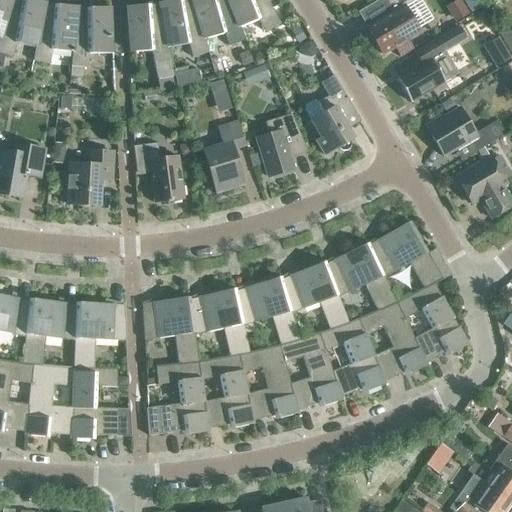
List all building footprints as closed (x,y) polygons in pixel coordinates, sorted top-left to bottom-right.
[(0,0),(0,38),(11,0),(12,0),(11,0),(0,0)] [(11,0),(0,38),(0,54),(11,57),(15,44),(35,47),(36,48),(43,8),(44,8),(44,7),(45,3),(28,0),(21,0),(21,1),(15,0),(11,0),(12,0),(11,0)] [(168,48),(188,44),(192,58),(208,53),(204,39),(192,1),(191,0),(189,0),(182,1),(182,0),(175,0),(159,3),(159,7),(160,8),(168,48)] [(204,39),(223,34),(229,47),(245,40),(239,27),(227,0),(191,0),(192,1),(204,39)] [(227,0),(239,27),(258,20),(264,32),(280,24),(266,0),(227,0)] [(418,33),(403,8),(416,0),(388,0),(386,1),(392,13),(381,20),(366,28),(382,54),(393,48),(399,57),(412,49),(407,40),(418,33)] [(458,0),(457,0),(445,7),(454,23),(468,15),(458,0)] [(477,0),(469,0),(464,3),(470,13),(481,7),(477,0)] [(72,52),(76,12),(77,11),(77,7),(53,5),(53,8),(44,7),(44,8),(43,8),(36,48),(35,47),(32,62),(49,65),(52,51),(72,52)] [(130,53),(151,51),(154,65),(157,79),(159,91),(175,88),(173,76),(170,62),(171,62),(168,48),(160,8),(159,7),(150,8),(150,5),(127,7),(130,53)] [(83,68),(88,68),(89,54),(110,54),(109,8),(86,9),(86,11),(77,11),(76,12),(72,52),(70,67),(70,77),(82,78),(83,68)] [(440,39),(414,54),(421,65),(397,79),(410,102),(444,82),(431,60),(447,50),(440,39)] [(320,84),(328,97),(318,102),(313,101),(305,105),(304,111),(320,138),(315,141),(324,156),(337,148),(340,151),(345,151),(348,149),(350,145),(349,141),(353,139),(341,119),(354,111),(333,76),(320,84)] [(226,81),(214,81),(215,109),(227,108),(226,81)] [(70,97),(60,97),(59,109),(61,109),(69,109),(70,109),(70,97)] [(450,99),(440,104),(446,113),(455,108),(450,99)] [(443,158),(471,141),(477,151),(483,148),(505,135),(497,121),(474,134),(459,108),(442,117),(441,116),(424,126),(443,158)] [(267,177),(293,170),(289,158),(307,153),(290,115),(264,123),(268,135),(256,139),(267,177)] [(234,157),(235,156),(234,155),(233,150),(245,146),(237,121),(217,128),(222,145),(202,151),(216,194),(244,186),(237,162),(237,161),(235,161),(234,157)] [(64,162),(65,142),(55,141),(54,161),(64,162)] [(157,144),(146,145),(133,147),(136,173),(149,171),(153,203),(166,202),(166,203),(170,202),(170,201),(183,200),(178,157),(159,159),(157,144)] [(0,195),(21,199),(26,175),(39,178),(44,150),(14,145),(13,153),(0,150),(0,195)] [(489,158),(483,148),(477,151),(484,162),(455,178),(471,205),(479,201),(490,219),(511,206),(511,203),(502,187),(506,185),(490,158),(489,158)] [(96,206),(97,180),(110,181),(112,153),(89,151),(89,165),(68,164),(68,173),(62,172),(61,184),(67,184),(66,205),(96,206)] [(435,249),(427,254),(409,222),(376,241),(381,248),(372,253),(371,254),(383,278),(384,278),(410,263),(424,288),(424,289),(433,284),(433,285),(442,280),(450,276),(435,249)] [(396,303),(384,278),(383,278),(371,254),(372,253),(367,244),(334,260),(338,268),(328,272),(337,298),(338,298),(365,285),(377,311),(396,303)] [(348,324),(348,323),(344,313),(338,298),(337,298),(328,272),(324,262),(290,276),(293,284),(283,288),(284,288),(283,288),(290,314),(291,314),(319,303),(329,330),(347,324),(348,324)] [(272,318),(280,346),(299,341),(299,340),(291,314),(290,314),(283,288),(284,288),(283,288),(280,278),(245,288),(247,297),(237,300),(242,327),(243,326),(272,318)] [(424,289),(424,288),(396,303),(403,320),(404,319),(422,309),(433,328),(413,339),(424,364),(425,364),(425,363),(448,351),(450,354),(467,345),(433,285),(433,284),(424,289)] [(190,301),(191,308),(190,308),(193,335),(194,335),(223,329),(229,357),(238,356),(248,354),(249,354),(249,353),(243,326),(242,327),(237,300),(235,289),(198,297),(199,299),(190,301)] [(0,332),(24,337),(25,337),(28,310),(18,308),(19,299),(0,295),(0,332)] [(198,362),(194,335),(193,335),(190,308),(191,308),(190,301),(189,298),(152,303),(153,312),(142,313),(143,340),(174,336),(178,364),(178,365),(197,363),(198,363),(198,362)] [(24,337),(21,364),(21,365),(22,365),(32,366),(41,367),(41,366),(44,338),(74,341),(75,341),(76,314),(75,314),(65,313),(66,304),(29,299),(28,310),(25,337),(24,337)] [(76,303),(75,314),(76,314),(75,341),(74,341),(73,369),(74,369),(93,369),(93,368),(94,340),(125,341),(124,314),(112,314),(113,305),(76,303)] [(384,328),(393,347),(373,357),(372,357),(383,382),(407,371),(409,374),(426,366),(425,364),(424,364),(413,339),(404,319),(403,320),(396,303),(377,311),(359,319),(357,320),(364,337),(365,337),(384,328)] [(357,320),(359,319),(356,312),(350,310),(344,313),(348,323),(357,320)] [(347,324),(329,330),(318,334),(324,352),(325,352),(344,344),(352,364),(332,372),(331,372),(340,398),(365,388),(366,392),(384,384),(383,382),(372,357),(373,357),(365,337),(364,337),(357,320),(348,323),(348,324),(347,324)] [(331,372),(332,372),(325,352),(324,352),(318,334),(299,340),(299,341),(280,346),(279,346),(283,364),(284,364),(304,357),(311,378),(290,385),(289,385),(296,411),(297,411),(321,402),(323,406),(341,400),(340,398),(331,372)] [(252,422),(252,421),(278,415),(279,419),(297,414),(297,411),(296,411),(289,385),(290,385),(284,364),(283,364),(279,346),(249,353),(249,354),(248,354),(238,356),(242,374),(263,368),(268,389),(247,395),(246,395),(252,422)] [(238,356),(229,357),(198,362),(198,363),(197,363),(200,381),(221,377),(225,398),(203,402),(207,429),(233,424),(234,428),(253,424),(252,422),(246,395),(247,395),(242,374),(238,356)] [(28,405),(27,405),(5,402),(9,381),(30,384),(32,366),(22,365),(21,365),(21,364),(0,361),(0,428),(25,432),(25,433),(28,405)] [(178,365),(178,364),(155,366),(157,386),(179,382),(182,404),(158,407),(161,434),(188,430),(188,435),(208,432),(207,429),(203,402),(200,381),(197,363),(178,365)] [(73,369),(41,366),(41,367),(32,366),(30,384),(27,405),(28,405),(25,433),(24,435),(43,437),(44,433),(70,436),(71,436),(72,409),(71,409),(49,406),(51,385),(72,387),(73,387),(74,369),(73,369)] [(73,387),(72,387),(71,409),(72,409),(71,436),(70,436),(70,439),(89,440),(90,435),(131,437),(129,409),(93,409),(94,387),(116,388),(116,368),(93,368),(93,369),(74,369),(73,387)] [(116,387),(128,387),(127,378),(116,378),(116,387)] [(161,434),(158,407),(145,409),(148,436),(161,434)] [(511,443),(511,426),(510,425),(503,437),(511,443)] [(426,464),(439,473),(454,452),(441,443),(426,464)] [(511,447),(507,444),(488,471),(494,475),(486,485),(511,503),(511,502),(511,447)] [(505,511),(511,503),(486,485),(472,475),(448,509),(452,511),(505,511)] [(308,511),(306,500),(291,503),(288,501),(287,504),(283,505),(284,511),(308,511)] [(416,511),(404,503),(397,511),(416,511)]
